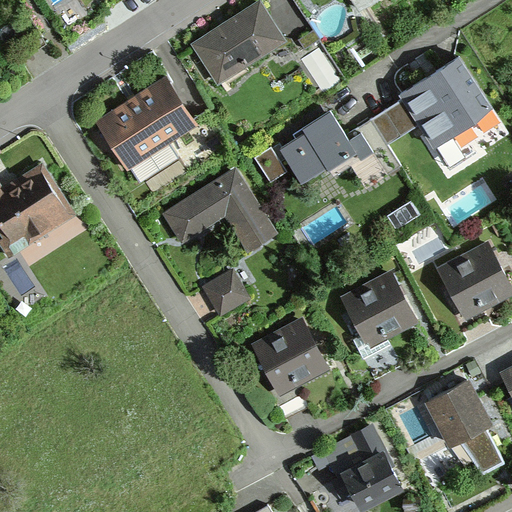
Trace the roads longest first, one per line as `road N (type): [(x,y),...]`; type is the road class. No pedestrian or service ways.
road 1 (residential): [(44,93),(264,465)]
road 2 (residential): [(44,93),(189,0)]
